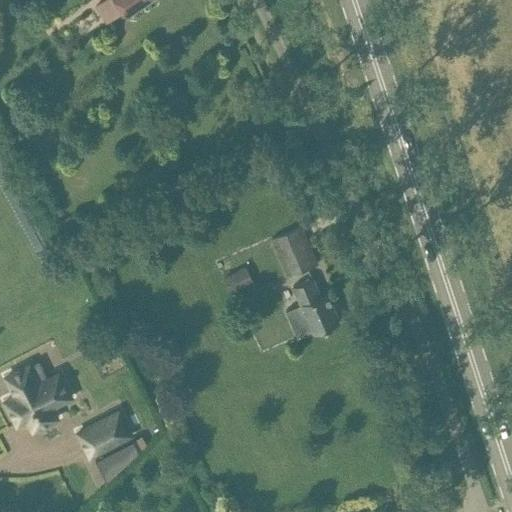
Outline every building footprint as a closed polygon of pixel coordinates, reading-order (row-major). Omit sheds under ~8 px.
[(102,0),(95,5),(107,23),(121,13),(125,18),(151,0),(102,0)] [(288,276),(318,263),(302,226),(272,239),(288,276)] [(236,268),(230,256),(216,262),(222,275),(236,268)] [(321,293),(314,277),(293,286),(301,303),(286,310),(298,337),(314,330),(315,331),(340,320),(328,291),(321,293)] [(22,392),(6,400),(18,423),(28,417),(34,428),(56,416),(51,405),(70,395),(58,373),(48,378),(38,360),(29,364),(12,373),(22,392)] [(78,432),(90,455),(131,434),(118,411),(78,432)] [(132,438),(95,457),(106,479),(138,449),(132,438)]
